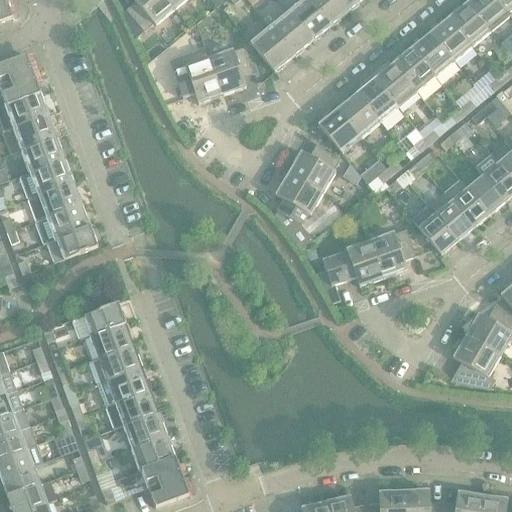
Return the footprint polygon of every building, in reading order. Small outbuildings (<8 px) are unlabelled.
[(0,0),(0,25),(1,25),(12,21),(8,8),(13,6),(11,0),(0,0)] [(158,25),(174,12),(164,0),(132,0),(135,4),(126,12),(136,25),(144,34),(153,26),(155,28),(158,25)] [(164,0),(174,12),(188,0),(164,0)] [(213,0),(210,2),(216,9),(224,3),(221,0),(213,0)] [(306,0),(303,0),(287,14),(296,25),(311,43),(330,28),(327,25),(306,0)] [(337,0),(306,0),(327,25),(330,28),(334,25),(348,13),(337,0)] [(337,0),(348,13),(363,0),(337,0)] [(493,0),(470,0),(466,4),(483,25),(490,34),(501,25),(509,19),(507,17),(493,0)] [(511,0),(493,0),(507,17),(509,19),(511,22),(511,0)] [(466,4),(447,19),(452,25),(472,49),(490,34),(483,25),(466,4)] [(144,34),(126,12),(121,16),(134,42),(144,34)] [(273,25),(268,29),(293,58),(311,43),(296,25),(287,14),(273,25)] [(440,25),(429,35),(453,64),(472,49),(452,25),(447,19),(440,25)] [(289,61),(293,58),(268,29),(249,44),(274,74),(289,61)] [(429,35),(410,50),(435,80),(453,64),(429,35)] [(232,51),(208,60),(222,98),(245,90),(242,80),(254,76),(245,49),(233,54),(232,51)] [(410,50),(392,65),(416,95),(435,80),(410,50)] [(205,51),(169,63),(173,75),(182,101),(194,97),(198,107),(222,98),(208,60),(205,51)] [(0,67),(0,91),(5,106),(6,107),(40,95),(36,84),(41,82),(36,68),(31,70),(26,58),(0,67)] [(392,65),(373,80),(398,110),(416,95),(392,65)] [(505,72),(497,79),(502,86),(511,79),(505,72)] [(491,95),(502,86),(497,79),(486,88),(491,95)] [(373,80),(355,96),(379,125),(398,110),(373,80)] [(506,102),(511,97),(511,86),(501,95),(506,102)] [(3,107),(12,131),(48,118),(40,95),(6,107),(5,106),(3,107)] [(355,96),(336,111),(361,141),(379,125),(355,96)] [(468,101),(459,109),(465,117),(475,109),(468,101)] [(489,105),(480,112),(486,119),(494,112),(489,105)] [(447,132),(465,117),(459,109),(441,124),(447,132)] [(341,156),(361,141),(336,111),(317,127),(341,156)] [(474,128),(486,119),(480,112),(469,122),(474,128)] [(12,131),(20,154),(56,140),(48,118),(12,131)] [(458,131),(449,138),(454,145),(463,138),(458,131)] [(431,133),(423,140),(428,147),(437,140),(431,133)] [(443,154),(454,145),(449,138),(437,148),(443,154)] [(20,154),(29,176),(65,163),(56,140),(20,154)] [(417,157),(428,147),(423,140),(411,150),(417,157)] [(300,153),(287,175),(322,196),(335,174),(333,173),(339,162),(315,148),(309,159),(300,153)] [(511,151),(497,164),(511,183),(511,151)] [(426,157),(418,164),(423,171),(431,164),(426,157)] [(475,170),(481,177),(504,205),(511,198),(511,183),(497,164),(491,157),(475,170)] [(29,176),(37,199),(73,185),(65,163),(29,176)] [(395,164),(386,171),(391,178),(400,170),(395,164)] [(412,180),(423,171),(418,164),(406,173),(412,180)] [(384,184),(391,178),(386,171),(376,179),(382,186),(384,184)] [(309,218),(322,196),(287,175),(274,197),(283,202),(277,213),(301,227),(307,216),(309,218)] [(481,177),(465,190),(488,218),(504,205),(481,177)] [(376,179),(367,186),(377,198),(386,190),(388,188),(384,184),(382,186),(376,179)] [(386,190),(391,198),(401,190),(395,183),(388,188),(386,190)] [(459,183),(443,196),(472,231),(488,218),(465,190),(459,183)] [(81,208),(73,185),(37,199),(28,202),(37,224),(81,208)] [(427,209),(434,216),(457,244),(472,231),(443,196),(427,209)] [(43,248),(46,246),(90,230),(81,208),(37,224),(34,225),(43,248)] [(440,258),(457,244),(434,216),(418,230),(440,258)] [(1,222),(6,235),(15,232),(10,219),(1,222)] [(97,250),(90,230),(46,246),(54,266),(63,263),(67,261),(89,253),(97,250)] [(19,243),(15,232),(6,235),(10,247),(19,243)] [(393,234),(369,243),(383,281),(406,273),(403,263),(415,259),(405,232),(393,236),(393,234)] [(359,289),(383,281),(369,243),(345,251),(346,253),(321,262),(326,273),(331,288),(334,287),(355,280),(359,289)] [(314,249),(303,253),(307,264),(318,260),(314,249)] [(9,266),(5,255),(0,257),(0,266),(1,269),(9,266)] [(26,263),(17,266),(22,278),(30,275),(26,263)] [(326,273),(316,277),(332,306),(339,303),(334,287),(331,288),(326,273)] [(8,291),(18,288),(13,276),(4,279),(8,291)] [(511,286),(499,297),(511,312),(511,286)] [(477,316),(464,338),(500,359),(511,339),(511,338),(511,318),(498,302),(486,321),(477,316)] [(80,342),(91,338),(125,325),(117,305),(84,318),(72,322),(80,342)] [(91,338),(99,360),(133,348),(125,325),(91,338)] [(47,345),(55,342),(51,330),(42,333),(47,345)] [(488,378),(500,359),(464,338),(452,360),(461,365),(449,384),(449,385),(489,392),(495,383),(488,378)] [(54,364),(58,375),(67,372),(63,360),(65,354),(63,348),(50,353),(54,364)] [(91,363),(99,386),(141,370),(133,348),(99,360),(91,363)] [(32,352),(36,364),(44,361),(40,349),(32,352)] [(0,354),(0,377),(9,374),(1,354),(0,354)] [(49,373),(44,361),(36,364),(40,376),(49,373)] [(99,386),(107,408),(150,393),(141,370),(99,386)] [(62,387),(71,384),(67,372),(58,375),(62,387)] [(0,377),(0,399),(16,393),(9,374),(0,377)] [(45,389),(49,401),(58,398),(54,386),(45,389)] [(0,399),(0,419),(23,411),(16,393),(0,399)] [(115,431),(124,428),(158,415),(150,393),(107,408),(115,431)] [(65,416),(58,398),(49,401),(56,419),(65,416)] [(84,417),(79,405),(70,408),(75,420),(84,417)] [(0,419),(0,440),(29,429),(23,411),(0,419)] [(124,428),(132,450),(166,438),(158,415),(124,428)] [(88,429),(84,417),(75,420),(79,433),(88,429)] [(58,425),(63,437),(71,434),(67,422),(58,425)] [(0,440),(0,460),(26,451),(27,451),(36,448),(29,429),(0,440)] [(76,446),(71,434),(63,437),(67,449),(76,446)] [(143,471),(143,472),(175,460),(166,438),(132,450),(140,472),(143,471)] [(87,454),(91,465),(100,462),(96,450),(87,454)] [(0,460),(0,481),(33,469),(27,451),(26,451),(0,460)] [(72,461),(76,474),(85,470),(80,458),(72,461)] [(148,485),(152,496),(157,509),(188,498),(184,485),(179,473),(175,460),(143,472),(148,485)] [(105,474),(100,462),(91,465),(95,477),(105,474)] [(0,481),(0,483),(6,499),(40,487),(33,469),(0,481)] [(89,482),(85,470),(76,474),(80,485),(89,482)] [(6,499),(10,511),(30,511),(47,506),(56,503),(49,484),(40,487),(6,499)] [(106,506),(115,503),(110,491),(102,494),(106,506)] [(441,511),(441,504),(428,504),(428,492),(403,493),(403,511),(441,511)] [(378,506),(365,507),(365,511),(403,511),(403,493),(378,494),(378,506)] [(479,511),(481,497),(456,493),(455,506),(441,504),(441,511),(479,511)] [(90,511),(91,511),(99,509),(95,497),(86,500),(90,511)] [(505,511),(507,501),(481,497),(479,511),(505,511)] [(349,498),(325,503),(326,511),(365,511),(365,507),(352,510),(349,498)] [(326,511),(325,503),(300,509),(300,511),(326,511)]
